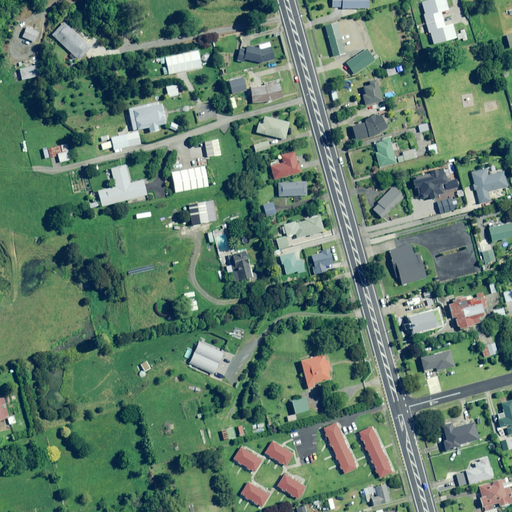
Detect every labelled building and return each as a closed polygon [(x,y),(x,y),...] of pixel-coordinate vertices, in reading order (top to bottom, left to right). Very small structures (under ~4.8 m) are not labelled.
[(368,9),(368,0),(331,0),(332,7),(342,7),(342,9),(368,9)] [(448,10),(445,0),(430,0),(421,3),(424,14),(423,14),(428,33),(430,33),(433,44),(456,38),(452,24),(444,27),(440,12),(448,10)] [(51,35),(69,53),(66,55),(75,64),(78,61),(91,48),(63,22),(51,35)] [(346,54),(337,23),(325,26),(333,57),(346,54)] [(40,31),(28,24),(21,37),(34,43),(40,31)] [(246,48),(240,47),(236,61),(242,63),(243,60),(261,63),(274,58),(271,47),(261,50),(246,48)] [(375,61),(367,49),(346,63),(354,75),(375,61)] [(164,57),(166,69),(160,70),(161,77),(168,76),(203,69),(199,51),(164,57)] [(39,64),(19,69),(22,81),(42,75),(39,64)] [(396,74),(394,67),(386,69),(387,76),(396,74)] [(382,101),(381,96),(384,95),(379,77),(368,80),(369,83),(370,85),(363,87),(365,94),(361,95),(365,106),(382,101)] [(393,87),(394,87),(396,87),(397,87),(398,86),(399,85),(399,84),(399,83),(399,82),(399,81),(398,80),(397,79),(396,79),(395,79),(394,79),(393,79),(392,79),(392,80),(391,80),(391,81),(390,82),(390,83),(390,84),(391,85),(391,86),(392,86),(392,87),(393,87)] [(264,85),(249,87),(251,104),(267,102),(283,99),(280,82),(264,85)] [(392,99),(394,99),(395,99),(396,98),(397,98),(397,97),(397,96),(398,96),(398,95),(398,94),(398,93),(397,93),(397,92),(397,91),(396,91),(395,90),(394,90),(393,90),(392,90),(391,90),(391,91),(390,91),(390,92),(389,93),(389,94),(389,95),(389,96),(390,97),(390,98),(391,98),(392,99)] [(216,119),(212,101),(204,103),(204,104),(194,107),(198,124),(216,119)] [(164,124),(160,103),(134,108),(128,109),(133,131),(148,128),(149,133),(158,131),(157,125),(164,124)] [(363,118),(365,123),(351,126),(356,143),(387,134),(383,120),(381,113),(363,118)] [(288,122),(264,117),(262,124),(258,123),(256,133),(285,139),(288,122)] [(426,120),(417,123),(419,133),(429,131),(426,120)] [(178,126),(172,123),(169,128),(175,131),(178,126)] [(111,138),(113,150),(134,146),(134,149),(141,147),(137,132),(111,138)] [(396,163),(389,137),(374,142),(377,152),(375,153),(379,168),(396,163)] [(270,149),(268,141),(253,145),(255,152),(270,149)] [(46,147),(49,158),(55,157),(55,155),(57,154),(59,163),(71,160),(67,144),(53,148),(53,145),(46,147)] [(414,158),(412,149),(402,152),(405,161),(414,158)] [(297,164),(294,152),(280,155),(282,163),(270,165),(273,179),(301,173),(299,163),(297,164)] [(101,206),(127,200),(129,204),(138,202),(148,200),(143,180),(131,183),(126,165),(111,169),(115,187),(97,192),(100,201),(89,204),(90,209),(101,206)] [(208,187),(204,167),(171,173),(174,193),(208,187)] [(415,179),(411,179),(413,189),(416,188),(417,194),(418,195),(419,196),(419,197),(420,197),(420,198),(421,198),(422,198),(423,198),(424,198),(425,198),(426,198),(426,197),(427,197),(427,200),(438,198),(437,196),(442,195),(442,189),(454,188),(453,181),(450,181),(450,178),(453,178),(452,169),(437,171),(437,169),(428,169),(429,174),(414,176),(415,179)] [(486,173),(485,169),(471,173),(474,184),(472,185),(474,190),(476,190),(479,204),(490,201),(488,192),(507,187),(503,169),(486,173)] [(306,196),(306,182),(277,183),(278,197),(306,196)] [(406,195),(395,185),(377,203),(378,204),(372,210),(382,219),(406,195)] [(454,197),(436,201),(439,214),(457,210),(454,197)] [(276,214),(273,203),(263,205),(266,217),(276,214)] [(490,211),(491,217),(501,215),(500,209),(490,211)] [(281,226),(283,234),(286,234),(287,237),(295,234),(296,239),(323,231),(319,216),(295,223),(295,222),(281,226)] [(511,236),(511,218),(488,225),(492,242),(511,236)] [(289,247),(286,237),(276,239),(278,249),(289,247)] [(405,243),(384,249),(394,284),(422,277),(415,251),(408,253),(405,243)] [(478,247),(479,253),(481,253),(486,269),(498,266),(491,243),(478,247)] [(333,264),(329,249),(320,252),(321,253),(311,256),(314,267),(312,268),(314,275),(325,272),(324,266),(333,264)] [(227,274),(231,273),(234,282),(252,277),(244,251),(231,255),(233,264),(231,264),(225,266),(227,274)] [(296,262),(294,253),(280,257),(282,264),(283,264),(286,275),(297,272),(298,273),(305,271),(302,260),(296,262)] [(511,289),(503,292),(505,303),(511,301),(511,289)] [(459,327),(459,328),(475,324),(491,321),(485,296),(484,292),(463,297),(462,296),(451,298),(452,303),(447,304),(450,319),(454,318),(456,327),(459,327)] [(402,316),(407,333),(439,323),(435,307),(402,316)] [(205,339),(201,338),(189,364),(223,379),(234,355),(204,342),(205,339)] [(497,353),(494,343),(481,347),(484,358),(497,353)] [(422,372),(434,369),(435,373),(455,369),(451,350),(419,358),(422,372)] [(325,360),(324,354),(299,361),(307,391),(317,389),(315,382),(333,378),(328,359),(325,360)] [(0,420),(8,418),(3,398),(0,399),(0,420)] [(308,411),(305,398),(291,402),(294,414),(308,411)] [(511,434),(511,400),(501,403),(505,417),(497,419),(500,428),(506,426),(508,435),(511,434)] [(478,439),(474,422),(452,428),(451,423),(441,426),(445,440),(443,441),(445,451),(461,447),(461,444),(478,439)] [(356,469),(336,423),(323,429),(343,474),(356,469)] [(372,426),(358,433),(378,478),(393,472),(372,426)] [(235,438),(232,428),(221,431),(223,441),(235,438)] [(511,449),(511,445),(510,439),(500,442),(504,452),(511,449)] [(293,453),(272,440),(264,454),(285,467),(293,453)] [(262,461),(240,447),(233,460),(255,473),(262,461)] [(492,478),(487,458),(479,460),(479,462),(474,463),(475,468),(455,474),(459,487),(492,478)] [(306,487),(284,474),(276,487),(298,500),(306,487)] [(480,508),(483,507),(484,511),(506,511),(505,506),(511,504),(511,493),(510,487),(508,477),(478,485),(481,498),(478,498),(480,508)] [(269,495),(248,482),(240,494),(261,507),(269,495)] [(367,503),(372,502),(373,506),(389,502),(385,485),(375,487),(374,486),(363,489),(367,503)]
